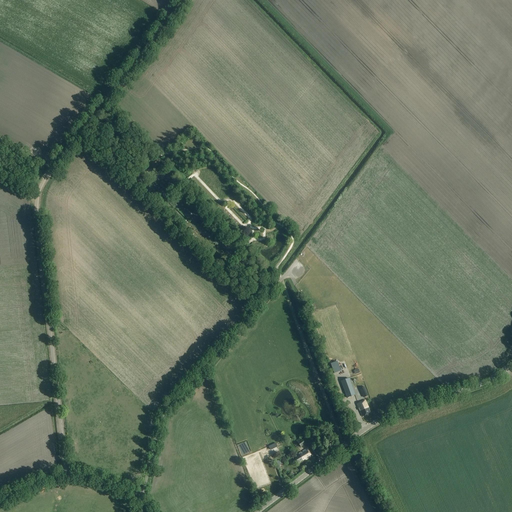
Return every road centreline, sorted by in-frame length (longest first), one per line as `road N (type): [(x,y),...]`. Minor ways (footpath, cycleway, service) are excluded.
road 1 (unclassified): [(66,475),(38,194),(184,0)]
road 2 (tertiary): [(257,511),(374,423),(475,386),(511,363)]
road 3 (unclassified): [(138,499),(163,414),(296,260)]
